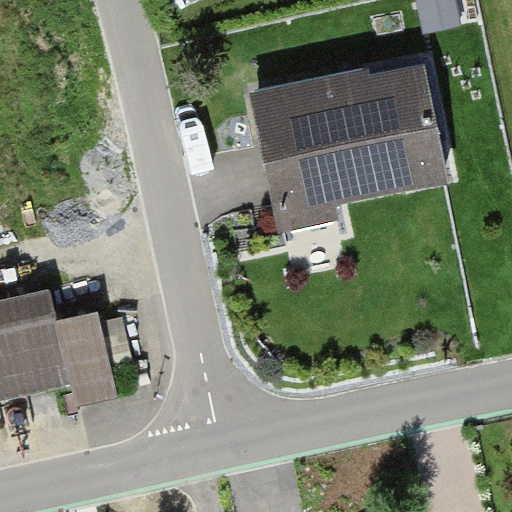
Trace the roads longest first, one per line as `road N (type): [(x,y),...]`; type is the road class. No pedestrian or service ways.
road 1 (residential): [(221,451),(122,0)]
road 2 (residential): [(221,451),(511,387)]
road 3 (residential): [(0,499),(221,451)]
